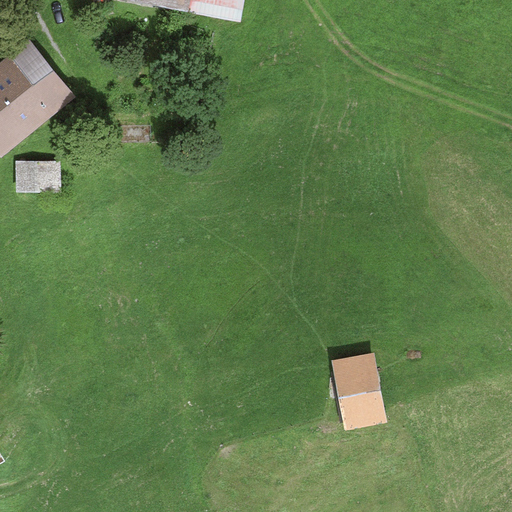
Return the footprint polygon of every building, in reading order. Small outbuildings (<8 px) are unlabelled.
[(109,0),(187,13),(189,0),(109,0)] [(244,0),(189,0),(187,13),(240,23),(244,0)] [(29,46),(0,68),(0,159),(74,101),(29,46)] [(16,193),(39,194),(40,162),(16,162),(16,193)] [(60,163),(40,162),(39,194),(60,193),(60,163)] [(340,356),(350,415),(379,410),(369,351),(340,356)]
